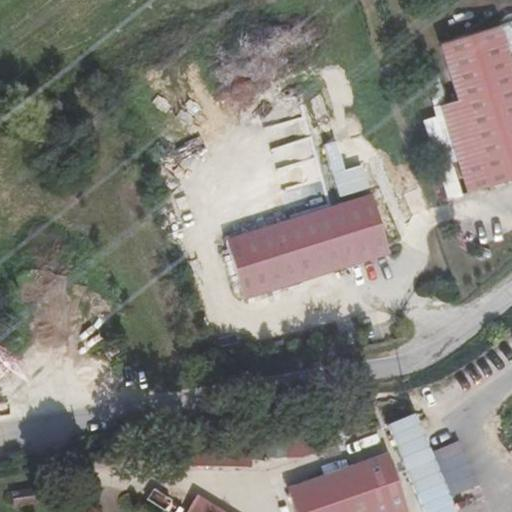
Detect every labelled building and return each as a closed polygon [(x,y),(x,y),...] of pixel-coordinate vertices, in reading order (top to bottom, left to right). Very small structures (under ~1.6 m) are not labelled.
[(414,0),(436,54),(469,139),(511,122),(511,86),(479,0),(414,0)] [(450,147),(469,139),(436,54),(417,63),(450,147)] [(380,231),(360,176),(219,229),(240,284),(380,231)] [(413,415),(389,424),(417,494),(441,485),(413,415)] [(187,465),(251,465),(251,440),(187,441),(187,465)] [(433,449),(450,498),(476,489),(459,440),(433,449)] [(303,511),(347,511),(402,492),(384,445),(289,477),(303,511)] [(392,511),(407,507),(402,492),(347,511),(392,511)] [(217,511),(190,497),(181,511),(217,511)]
